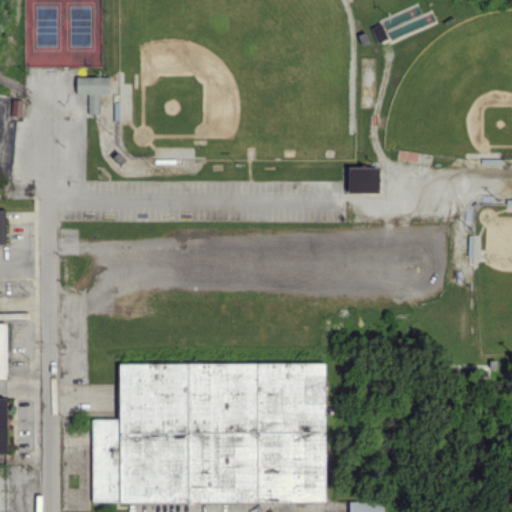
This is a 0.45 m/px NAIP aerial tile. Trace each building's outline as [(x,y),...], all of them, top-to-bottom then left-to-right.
[(386,38),(381,23),(371,26),(375,41),(386,38)] [(109,77),(75,76),(75,93),(87,94),(87,114),(99,114),(99,93),(108,94),(109,77)] [(378,192),(377,166),(346,167),(347,192),(378,192)] [(324,500),(323,362),(118,363),(118,418),(91,418),(91,501),(324,500)] [(347,511),(382,511),(382,500),(347,501),(347,511)]
